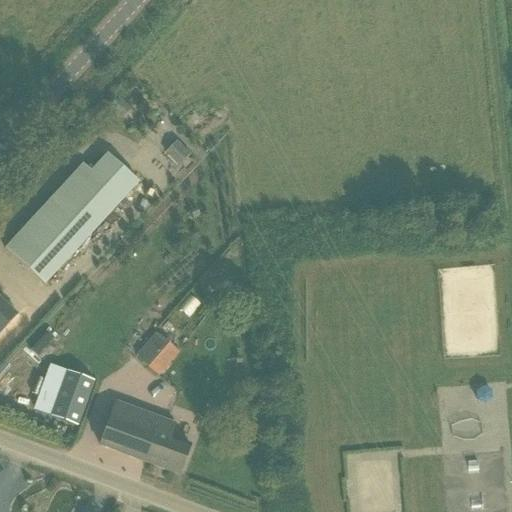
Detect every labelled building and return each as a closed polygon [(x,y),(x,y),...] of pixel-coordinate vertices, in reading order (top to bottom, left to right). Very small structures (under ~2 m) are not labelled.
[(107,108),(121,120),(131,108),(117,96),(107,108)] [(165,154),(178,168),(190,156),(177,143),(165,154)] [(5,250),(19,263),(43,285),(139,185),(107,155),(91,173),(83,165),(5,250)] [(0,338),(19,317),(0,299),(0,338)] [(157,378),(171,363),(160,354),(169,345),(156,333),(134,357),(157,378)] [(67,373),(51,418),(76,427),(92,382),(67,373)] [(100,447),(148,465),(178,476),(190,447),(169,439),(174,426),(116,404),(100,447)]
